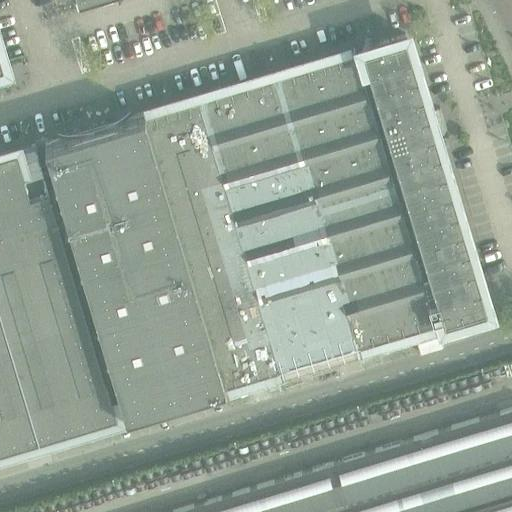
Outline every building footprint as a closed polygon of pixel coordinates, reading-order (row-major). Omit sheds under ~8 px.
[(0,54),(5,71),(0,72),(0,81),(14,77),(0,28),(0,54)] [(363,46),(365,54),(407,42),(428,112),(429,111),(430,113),(429,113),(437,141),(438,140),(438,142),(437,142),(486,306),(444,318),(442,312),(434,315),(435,321),(438,329),(497,310),(413,32),(363,46)] [(35,145),(0,155),(0,449),(2,449),(17,445),(40,438),(116,415),(115,411),(125,408),(125,410),(126,413),(225,384),(224,378),(239,373),(262,367),(278,362),(279,367),(334,351),(357,344),(380,337),(434,321),(434,322),(435,321),(434,315),(442,312),(444,318),(486,306),(437,142),(438,142),(438,141),(438,140),(437,141),(429,113),(430,113),(430,112),(429,111),(429,112),(428,112),(405,37),(406,36),(405,34),(369,45),(365,46),(363,47),(364,52),(356,55),(354,49),(353,50),(198,96),(144,112),(45,142),(46,145),(58,187),(49,190),(38,153),(35,145)] [(434,322),(434,321),(279,367),(278,362),(262,367),(224,378),(225,384),(126,413),(128,420),(438,329),(435,321),(434,322)] [(511,511),(511,407),(167,511),(511,511)] [(0,450),(0,458),(128,420),(126,413),(125,410),(125,408),(115,411),(116,415),(0,450)]
